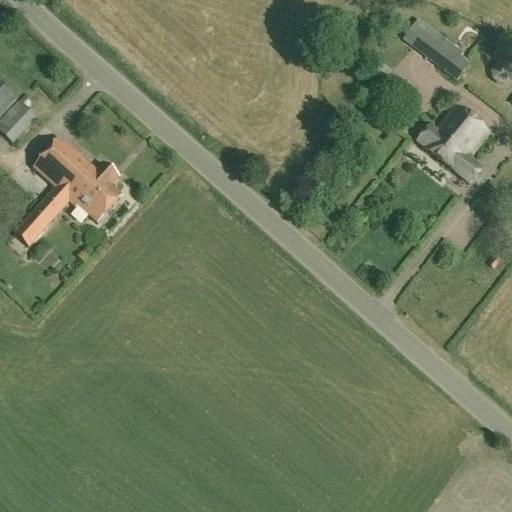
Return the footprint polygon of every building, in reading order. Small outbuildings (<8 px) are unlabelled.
[(419,23),(403,44),(457,84),(469,67),(460,60),(464,55),(419,23)] [(403,105),(413,90),(379,65),(368,80),(403,105)] [(501,84),(511,89),(511,73),(507,71),(501,84)] [(0,86),(0,120),(17,102),(0,86)] [(0,136),(13,148),(38,122),(19,104),(0,123),(0,136)] [(489,136),(456,110),(437,135),(431,130),(418,145),(424,150),(424,151),(457,177),(457,176),(471,187),(482,173),(469,162),(489,136)] [(97,174),(60,142),(34,171),(56,191),(14,237),(29,250),(70,203),(77,210),(78,208),(98,226),(122,199),(111,190),(119,181),(103,167),(97,174)]
